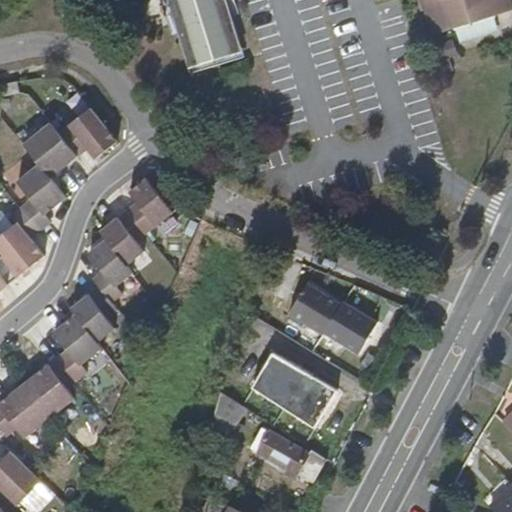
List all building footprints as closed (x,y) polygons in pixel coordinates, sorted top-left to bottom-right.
[(160,0),(186,79),(191,78),(188,71),(165,0),(160,0)] [(215,0),(165,0),(188,71),(234,56),(215,0)] [(215,0),(234,56),(188,71),(191,78),(242,60),(222,0),(215,0)] [(418,0),(431,38),(509,12),(504,0),(418,0)] [(115,144),(87,110),(55,135),(73,160),(84,152),(92,161),(101,155),(107,150),(115,144)] [(73,160),(55,135),(47,127),(20,148),(36,168),(47,182),(73,160)] [(110,155),(107,150),(101,155),(104,159),(110,155)] [(47,182),(36,168),(16,184),(30,201),(20,209),(38,232),(48,225),(44,220),(64,203),(47,182)] [(174,216),(147,184),(139,190),(133,195),(131,197),(137,206),(127,213),(147,238),(174,216)] [(133,195),(139,190),(136,186),(130,191),(133,195)] [(38,232),(20,209),(10,217),(16,225),(0,237),(0,259),(16,280),(21,277),(27,272),(43,259),(29,241),(38,232)] [(137,247),(147,238),(127,213),(100,235),(106,243),(128,269),(143,256),(137,247)] [(132,275),(128,269),(106,243),(89,257),(102,274),(93,282),(99,289),(110,303),(120,296),(115,289),(132,275)] [(27,272),(21,277),(24,280),(30,276),(27,272)] [(394,313),(333,276),(324,292),(318,289),(310,301),(348,324),(345,329),(374,346),(394,313)] [(117,312),(110,303),(99,289),(70,312),(76,319),(96,342),(114,328),(107,319),(117,312)] [(57,360),(76,383),(85,376),(80,368),(102,350),(96,342),(76,319),(68,324),(61,330),(53,336),(66,352),(57,360)] [(57,326),(61,330),(68,324),(64,320),(57,326)] [(239,359),(231,371),(250,383),(258,371),(239,359)] [(21,388),(50,422),(74,402),(66,390),(76,383),(57,360),(35,377),(29,382),(21,388)] [(301,397),(332,415),(350,384),(311,361),(303,374),(312,380),(301,397)] [(25,378),(29,382),(35,377),(31,373),(25,378)] [(26,441),(50,422),(21,388),(0,405),(0,431),(6,439),(16,431),(26,441)] [(223,393),(210,435),(226,445),(249,410),(223,393)] [(314,482),(327,460),(314,451),(311,454),(264,428),(253,448),(288,468),(300,475),(314,482)] [(0,490),(1,491),(19,508),(42,484),(10,454),(0,464),(0,490)] [(296,481),(300,475),(288,468),(285,474),(296,481)] [(29,503),(40,511),(41,511),(55,494),(43,485),(29,503)] [(511,511),(511,486),(491,506),(496,511),(511,511)] [(0,492),(0,511),(23,511),(19,508),(1,491),(0,492)]
